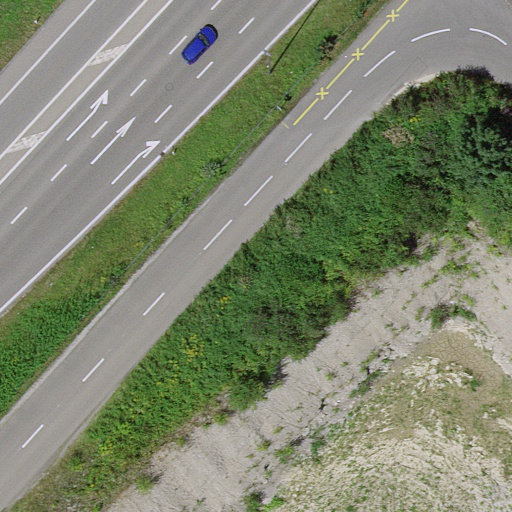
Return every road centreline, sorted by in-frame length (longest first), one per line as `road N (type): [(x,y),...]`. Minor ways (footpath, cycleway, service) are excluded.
road 1 (residential): [(511,60),(458,33),(372,57),(0,481)]
road 2 (trunk): [(152,0),(0,169)]
